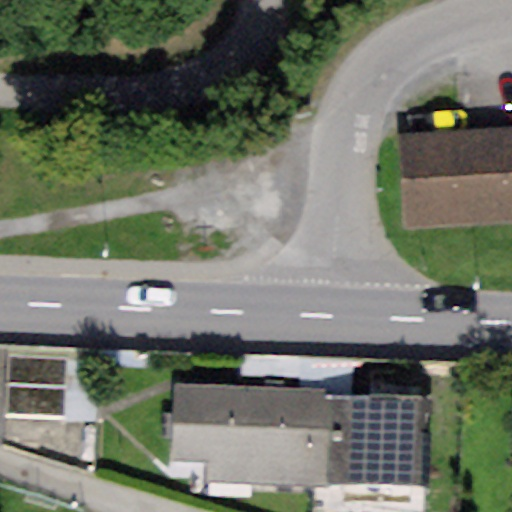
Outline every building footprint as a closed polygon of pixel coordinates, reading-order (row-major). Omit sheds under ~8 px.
[(406,228),(511,224),(511,130),(399,137),(406,228)] [(65,361),(10,358),(8,417),(62,419),(65,361)] [(354,362),(245,360),(244,377),(300,378),(300,383),(354,384),(354,362)] [(325,390),(177,385),(174,458),(209,459),(208,484),(321,489),(321,481),(325,395),(325,390)] [(425,399),(325,395),(321,481),(422,484),(425,399)]
